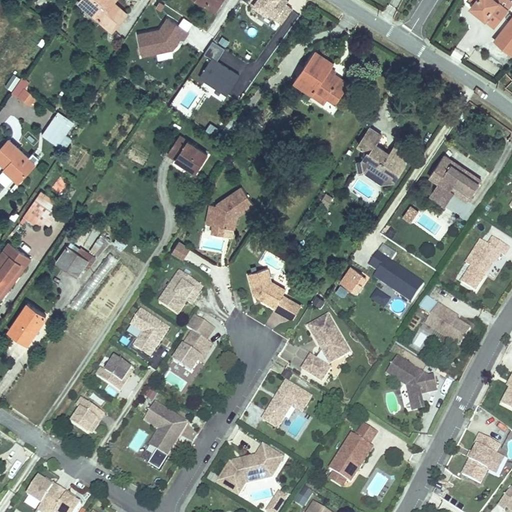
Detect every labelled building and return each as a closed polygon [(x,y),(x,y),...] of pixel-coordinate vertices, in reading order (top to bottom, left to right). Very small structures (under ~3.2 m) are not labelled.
[(103,0),(77,0),(75,3),(95,19),(91,24),(108,38),(124,18),(109,7),(103,1),(103,0)] [(198,0),(214,10),(220,0),(198,0)] [(247,0),(280,22),(290,7),(283,3),(285,0),(247,0)] [(500,13),(490,6),(494,0),(468,0),(469,1),(465,7),(481,19),(490,25),(500,13)] [(500,13),(505,5),(499,0),(494,0),(490,6),(500,13)] [(511,54),(511,12),(493,41),(511,54)] [(172,50),(179,39),(182,40),(187,32),(166,19),(159,31),(136,35),(141,56),(156,53),(171,50),(172,50)] [(227,94),(239,75),(216,61),(224,48),(211,40),(203,54),(210,58),(199,77),(227,94)] [(330,68),(333,62),(314,49),(294,79),(311,92),(310,95),(335,114),(342,103),(338,100),(350,82),(330,68)] [(171,50),(156,53),(157,61),(172,57),(171,50)] [(33,97),(19,88),(8,101),(22,112),(33,97)] [(75,123),(58,110),(42,136),(58,148),(75,123)] [(209,121),(205,128),(214,134),(218,127),(209,121)] [(382,133),(370,125),(358,142),(369,149),(361,159),(365,172),(377,169),(393,179),(404,162),(390,152),(378,142),(382,133)] [(210,157),(181,136),(168,154),(198,175),(210,157)] [(401,136),(390,152),(404,162),(401,136)] [(0,144),(0,163),(2,166),(5,162),(21,176),(32,162),(5,139),(0,144)] [(482,181),(442,153),(426,176),(437,183),(432,190),(449,201),(454,193),(452,191),(455,186),(471,197),(482,181)] [(0,169),(15,182),(21,176),(5,162),(2,166),(0,167),(0,169)] [(377,169),(365,172),(378,182),(393,179),(377,169)] [(62,176),(51,186),(60,194),(70,184),(62,176)] [(449,201),(432,190),(427,197),(444,208),(449,201)] [(239,219),(257,209),(245,191),(221,206),(220,209),(213,207),(209,226),(216,227),(228,230),(233,231),(236,219),(239,219)] [(60,213),(37,197),(31,206),(44,215),(40,221),(49,228),(60,213)] [(44,215),(31,206),(22,218),(36,228),(40,221),(44,215)] [(228,230),(216,227),(214,236),(226,238),(228,230)] [(102,232),(89,250),(98,257),(111,240),(102,232)] [(493,249),(485,244),(471,268),(476,271),(467,286),(481,295),(498,265),(504,256),(506,257),(509,259),(511,253),(511,249),(497,241),(493,249)] [(33,259),(9,243),(0,255),(0,299),(3,302),(33,259)] [(181,243),(174,254),(184,261),(191,250),(181,243)] [(398,254),(384,244),(369,267),(377,273),(373,279),(412,305),(427,283),(393,262),(398,254)] [(91,260),(70,246),(56,263),(79,278),(91,260)] [(109,251),(70,304),(79,311),(117,258),(109,251)] [(341,282),(345,285),(356,268),(352,266),(341,282)] [(356,268),(345,285),(358,293),(369,276),(356,268)] [(276,310),(283,315),(292,301),(285,297),(288,291),(273,283),(270,270),(251,275),(256,296),(277,308),(276,310)] [(204,288),(181,273),(161,304),(179,317),(188,303),(195,292),(199,295),(204,288)] [(385,309),(391,297),(375,290),(370,301),(385,309)] [(195,292),(188,303),(192,305),(199,295),(195,292)] [(45,318),(26,305),(7,331),(25,344),(37,326),(40,328),(45,318)] [(442,307),(429,326),(452,341),(463,349),(475,332),(461,323),(448,314),(450,312),(442,307)] [(170,330),(142,312),(132,326),(144,334),(135,348),(151,359),(170,330)] [(448,314),(461,323),(463,320),(450,312),(448,314)] [(323,384),(332,370),(330,369),(331,361),(338,363),(350,356),(330,317),(309,328),(321,351),(323,352),(317,361),(311,357),(302,371),(323,384)] [(194,334),(175,363),(192,375),(200,364),(207,353),(210,355),(214,347),(194,334)] [(207,353),(200,364),(202,366),(210,355),(207,353)] [(133,370),(116,359),(107,374),(103,371),(98,378),(121,394),(128,382),(126,380),(131,372),(133,370)] [(400,359),(390,375),(410,388),(414,403),(425,401),(424,397),(423,393),(429,391),(430,396),(441,393),(437,378),(431,379),(400,359)] [(301,414),(311,399),(286,383),(262,421),(276,430),(291,408),(301,414)] [(106,416),(83,401),(78,409),(82,411),(73,426),(89,437),(90,434),(96,426),(98,428),(106,416)] [(167,462),(187,428),(154,409),(144,426),(159,435),(153,446),(162,451),(159,457),(167,462)] [(359,439),(355,436),(333,472),(338,475),(348,482),(353,485),(376,449),(372,447),(380,434),(367,426),(359,439)] [(472,461),(464,477),(482,486),(502,447),(482,437),(477,446),(479,447),(475,455),(472,461)] [(217,481),(236,494),(243,483),(260,478),(257,471),(274,466),(280,456),(260,444),(253,455),(229,462),(217,481)] [(162,451),(153,446),(150,452),(159,457),(162,451)] [(257,471),(260,478),(268,475),(274,466),(257,471)] [(348,482),(338,475),(334,481),(344,488),(348,482)] [(71,511),(76,504),(71,500),(72,498),(45,482),(44,484),(38,480),(27,498),(40,506),(37,511),(38,511),(71,511)] [(305,486),(295,503),(304,508),(313,491),(305,486)] [(265,511),(278,511),(288,496),(278,490),(265,511)] [(511,511),(511,491),(500,508),(506,511),(507,511),(509,510),(511,511)]
